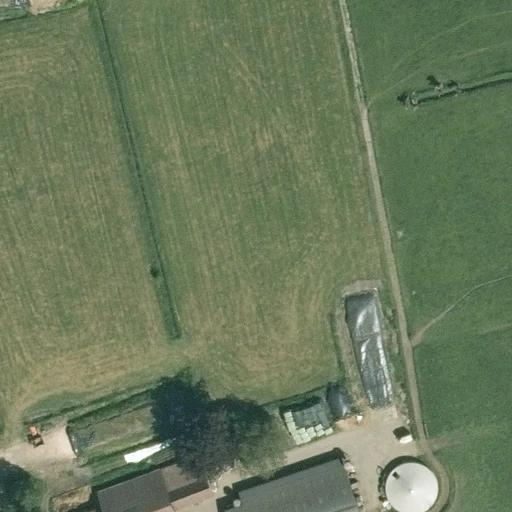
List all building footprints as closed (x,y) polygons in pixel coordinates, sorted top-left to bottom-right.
[(321,411),(345,406),(342,392),(318,397),(321,411)] [(327,430),(351,420),(345,405),(321,414),(327,430)] [(104,511),(169,511),(214,493),(198,450),(97,492),(104,511)] [(359,511),(340,453),(238,488),(242,499),(224,504),(226,511),(359,511)] [(436,479),(434,473),(430,468),(425,464),(419,461),(413,460),(407,460),(401,462),(395,466),(391,470),(388,476),(386,482),(386,489),(388,495),(391,500),(395,505),(401,509),(407,511),(413,511),(420,510),(425,507),(430,503),(434,498),(436,492),(437,485),(436,479)]
